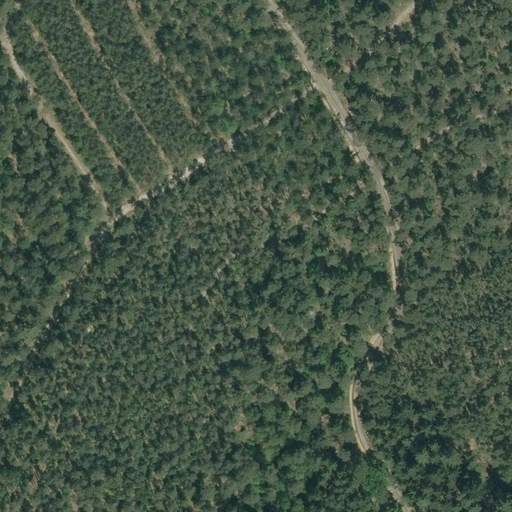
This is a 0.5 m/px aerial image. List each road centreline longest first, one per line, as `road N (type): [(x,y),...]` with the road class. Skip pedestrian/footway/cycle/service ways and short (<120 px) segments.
road 1 (track): [(322,84),(391,214),(400,294),(366,372),(359,410),(364,438),(407,511)]
road 2 (track): [(413,0),(322,84)]
